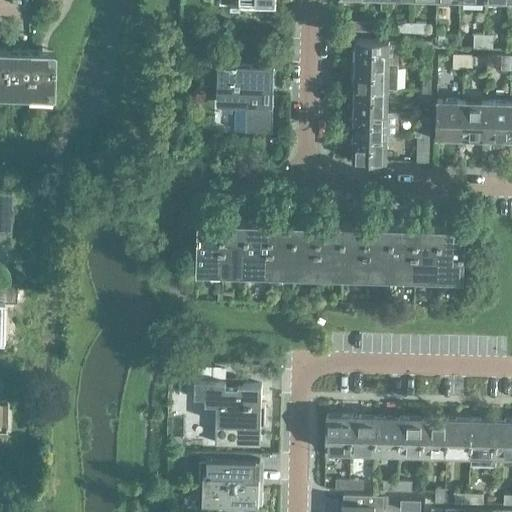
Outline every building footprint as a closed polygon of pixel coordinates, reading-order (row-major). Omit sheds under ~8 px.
[(363,30),(363,20),(350,20),(350,30),(363,30)] [(378,21),(363,20),(363,30),(378,31),(378,21)] [(411,31),(412,21),(399,21),(398,31),(411,31)] [(426,21),(412,21),(411,31),(426,31),(426,21)] [(449,47),(449,46),(449,33),(440,32),(439,46),(449,47)] [(483,48),(484,33),(474,33),(474,47),(483,48)] [(493,34),(484,33),(483,48),(492,48),(493,34)] [(356,49),(356,62),(398,63),(399,51),(396,51),(396,40),(399,40),(399,39),(357,38),(352,38),(352,49),(356,49)] [(433,40),(424,40),(424,53),(432,54),(433,40)] [(30,49),(29,49),(5,49),(4,92),(11,92),(11,91),(28,92),(28,93),(48,94),(53,94),(54,50),(43,50),(39,49),(30,49)] [(462,67),(463,54),(454,53),(454,67),(462,67)] [(473,54),(463,54),(462,67),(472,67),(473,54)] [(511,69),(511,55),(501,55),(501,68),(511,69)] [(275,63),(237,62),(237,60),(231,60),(231,61),(219,61),(219,63),(218,99),(218,101),(235,102),(234,129),(245,130),(272,131),(273,103),(274,103),(274,101),(273,101),(274,64),(275,64),(275,63)] [(398,63),(356,62),(351,62),(351,72),(356,72),(355,85),(351,85),(351,86),(398,88),(398,63)] [(423,74),(423,88),(431,89),(432,75),(423,74)] [(388,112),(389,89),(398,89),(398,88),(351,86),(351,94),(355,94),(355,110),(351,110),(351,111),(388,112)] [(431,102),(431,89),(423,88),(423,102),(431,102)] [(460,137),(461,99),(438,99),(438,98),(437,98),(436,136),(437,136),(460,137)] [(484,137),(485,100),(461,99),(460,137),(484,137)] [(509,138),(510,101),(485,100),(484,137),(509,138)] [(388,112),(351,111),(350,121),(354,121),(354,134),(350,134),(398,136),(399,113),(388,112)] [(430,130),(430,117),(422,117),(422,130),(430,130)] [(429,161),(430,130),(422,130),(422,136),(418,136),(417,161),(429,161)] [(398,136),(350,134),(350,144),(354,144),(353,159),(387,160),(387,136),(398,136)] [(10,227),(11,187),(0,186),(0,240),(9,241),(10,227)] [(222,270),(223,218),(223,220),(200,219),(200,218),(198,218),(197,270),(222,270)] [(246,271),(247,219),(247,220),(224,220),(224,218),(223,218),(222,270),(246,271)] [(270,272),(271,220),(271,221),(248,220),(248,219),(247,219),(246,271),(270,272)] [(294,272),(295,220),(295,222),(272,221),(272,220),(271,220),(270,272),(294,272)] [(317,273),(319,221),(319,222),(310,222),(296,222),(296,220),(295,220),(294,272),(317,273)] [(342,274),(344,222),(343,222),(343,223),(320,222),(320,221),(319,221),(317,273),(342,274)] [(366,274),(368,222),(367,222),(367,224),(356,223),(345,223),(345,222),(344,222),(342,274),(366,274)] [(390,275),(392,223),(391,223),(391,224),(377,224),(369,224),(369,222),(368,222),(366,274),(390,275)] [(414,276),(416,224),(415,224),(415,225),(404,225),(393,224),(393,223),(392,223),(390,275),(414,276)] [(438,276),(440,224),(439,224),(439,226),(417,225),(417,224),(416,224),(414,276),(438,276)] [(441,224),(440,224),(438,276),(464,277),(465,225),(463,225),(463,226),(441,226),(441,224)] [(15,301),(16,286),(0,285),(0,339),(1,340),(2,301),(15,301)] [(169,365),(169,375),(185,376),(186,365),(169,365)] [(228,365),(209,366),(210,376),(228,375),(228,365)] [(262,384),(242,383),(229,383),(229,382),(226,382),(226,379),(195,378),(195,395),(206,395),(205,402),(217,402),(216,442),(260,444),(261,423),(265,424),(265,403),(261,402),(262,384)] [(350,451),(351,414),(329,414),(329,413),(327,413),(326,450),(350,451)] [(374,452),(375,415),(353,414),(351,414),(350,451),(374,452)] [(397,452),(399,416),(377,415),(375,415),(374,452),(397,452)] [(422,453),(423,416),(401,416),(401,415),(399,415),(399,416),(397,452),(422,453)] [(446,453),(447,417),(425,416),(423,416),(422,453),(446,453)] [(470,454),(470,418),(449,417),(447,417),(446,453),(470,454)] [(494,455),(495,418),(473,418),(473,417),(470,417),(470,418),(470,454),(469,463),(493,464),(494,455)] [(511,455),(511,418),(497,418),(495,418),(494,455),(511,455)] [(263,504),(263,488),(256,487),(256,479),(259,479),(260,459),(200,458),(199,478),(203,478),(203,502),(263,504)] [(348,488),(348,477),(336,476),(336,488),(348,488)] [(363,477),(348,477),(348,488),(363,488),(363,477)] [(396,489),(396,478),(382,478),(382,489),(396,489)] [(410,478),(396,478),(396,489),(409,490),(410,478)] [(435,501),(444,501),(444,490),(435,490),(435,501)] [(468,501),(469,490),(455,490),(454,501),(468,501)] [(482,491),(469,490),(468,501),(482,502),(482,491)] [(511,502),(511,491),(503,492),(503,502),(511,502)] [(373,505),(372,495),(348,494),(347,505),(373,505)] [(381,505),(382,495),(372,495),(373,505),(347,505),(342,504),(341,511),(374,511),(375,505),(381,505)] [(421,501),(401,500),(401,510),(420,511),(421,501)]
